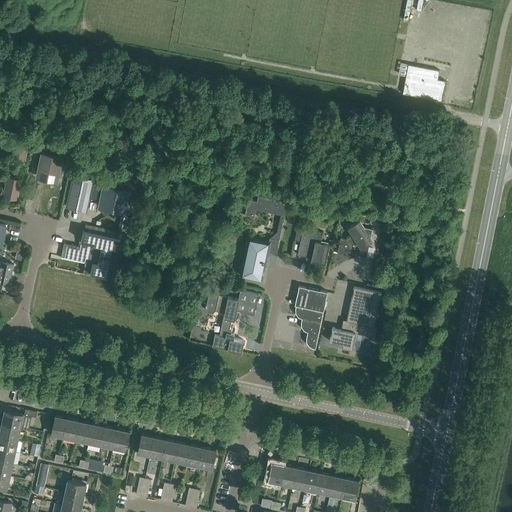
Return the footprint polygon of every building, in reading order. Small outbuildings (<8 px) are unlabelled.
[(445,81),(438,79),(439,70),(408,64),(402,94),(442,101),(445,81)] [(25,160),(28,147),(14,144),(12,158),(25,160)] [(42,155),(37,174),(57,179),(61,159),(42,155)] [(7,176),(3,196),(17,199),(21,179),(7,176)] [(93,182),(73,177),(66,206),(86,211),(93,182)] [(99,206),(126,212),(131,192),(103,186),(99,206)] [(281,215),(284,215),(287,202),(258,195),(257,200),(248,198),(244,214),(254,216),(256,209),(281,215)] [(385,217),(376,215),(375,222),(384,224),(385,217)] [(355,254),(366,257),(372,229),(364,227),(361,229),(357,222),(347,228),(352,235),(346,238),(341,237),(337,252),(341,253),(344,251),(348,259),(355,254)] [(322,232),(303,228),(297,227),(294,240),(300,241),(297,255),(307,257),(307,258),(308,260),(311,260),(325,263),(329,244),(320,242),(322,232)] [(84,266),(83,271),(112,277),(120,238),(83,230),(80,246),(64,242),(63,248),(64,248),(62,257),(86,262),(85,266),(84,266)] [(276,254),(279,240),(270,238),(269,243),(249,238),(241,274),(260,278),(263,266),(259,266),(261,256),(266,257),(267,252),(276,254)] [(3,281),(9,283),(13,264),(1,261),(0,263),(0,289),(2,289),(3,281)] [(296,305),(323,311),(327,292),(299,285),(294,305),(296,305)] [(342,322),(341,329),(355,333),(375,337),(377,327),(374,326),(381,292),(354,286),(346,323),(342,322)] [(206,304),(205,306),(206,306),(205,308),(207,312),(212,313),(215,310),(224,312),(219,335),(215,334),(212,345),(241,352),(244,340),(233,338),(234,334),(231,333),(235,315),(238,315),(239,311),(254,314),(258,294),(240,290),(238,299),(209,292),(206,304)] [(323,311),(296,305),(295,308),(295,313),(298,316),(302,318),(301,322),(301,326),(303,330),(307,332),(306,338),(306,342),(309,346),(312,348),(315,348),(323,311)] [(355,333),(341,329),(332,327),(329,341),(342,344),(342,346),(352,349),(355,333)] [(2,422),(20,426),(23,413),(5,409),(2,422)] [(55,415),(51,434),(64,437),(68,418),(55,415)] [(68,418),(64,437),(76,439),(80,421),(68,418)] [(80,421),(76,439),(88,442),(92,423),(80,421)] [(20,426),(2,422),(0,430),(0,434),(18,439),(20,426)] [(105,426),(92,423),(88,442),(101,444),(105,426)] [(117,428),(105,426),(101,444),(113,447),(117,428)] [(130,431),(117,428),(113,447),(126,450),(130,431)] [(0,434),(0,447),(15,451),(18,439),(0,434)] [(150,455),(154,436),(142,434),(137,452),(150,455)] [(163,458),(166,439),(154,436),(150,455),(163,458)] [(166,439),(163,458),(175,460),(179,442),(166,439)] [(41,444),(32,442),(30,454),(38,456),(41,444)] [(179,442),(175,460),(187,463),(191,444),(179,442)] [(191,444),(187,463),(200,466),(203,447),(191,444)] [(0,447),(0,460),(12,463),(15,451),(0,447)] [(203,447),(200,466),(212,468),(216,450),(203,447)] [(0,460),(0,473),(10,475),(12,463),(0,460)] [(284,464),(272,462),(268,481),(280,483),(284,464)] [(297,467),(284,464),(280,483),(293,486),(297,467)] [(305,489),(309,470),(297,467),(293,486),(305,489)] [(309,470),(305,489),(317,491),(321,472),(309,470)] [(26,471),(25,479),(32,481),(34,473),(26,471)] [(334,475),(321,472),(317,491),(330,494),(334,475)] [(0,473),(0,486),(7,488),(10,475),(0,473)] [(346,478),(334,475),(330,494),(342,497),(346,478)] [(37,477),(36,484),(44,486),(46,479),(37,477)] [(359,480),(346,478),(342,497),(355,499),(359,480)] [(68,479),(65,492),(83,496),(86,484),(77,482),(78,480),(74,479),(74,481),(68,479)] [(142,495),(144,484),(138,482),(136,494),(142,495)] [(144,484),(142,495),(147,496),(150,485),(144,484)] [(34,493),(42,494),(44,487),(36,485),(34,493)] [(166,500),(169,489),(163,488),(160,499),(166,500)] [(169,489),(166,500),(172,502),(174,490),(169,489)] [(62,504),(81,509),(83,496),(65,492),(62,504)] [(191,506),(193,494),(188,493),(185,504),(191,506)] [(193,494),(191,506),(196,507),(199,495),(193,494)] [(0,511),(9,511),(12,503),(0,500),(0,511)]
